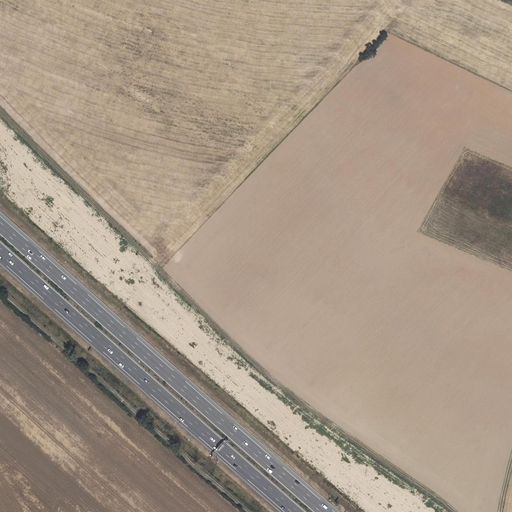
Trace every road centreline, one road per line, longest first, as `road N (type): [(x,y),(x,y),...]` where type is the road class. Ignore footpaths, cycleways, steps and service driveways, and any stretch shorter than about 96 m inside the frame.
road 1 (track): [(454,511),(282,387),(0,111)]
road 2 (motorway): [(324,511),(0,225)]
road 3 (motorway): [(0,250),(295,511)]
road 4 (track): [(0,290),(248,511)]
